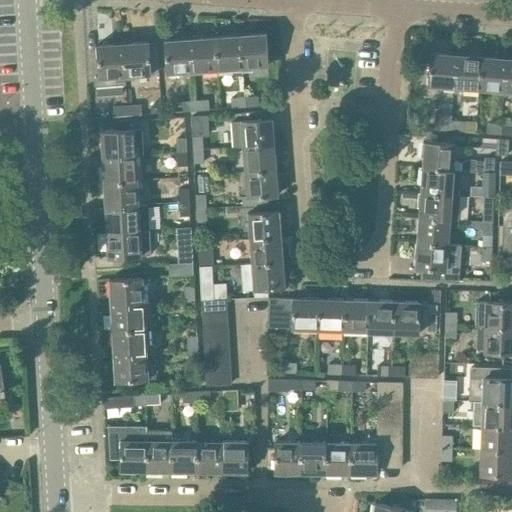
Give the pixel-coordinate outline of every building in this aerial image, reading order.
[(240,34),(242,67),(268,65),(265,33),(240,34)] [(240,34),(215,36),(217,69),(242,67),(240,34)] [(192,70),(217,69),(215,36),(190,38),(192,70)] [(192,70),(190,38),(164,40),(167,72),(192,70)] [(148,41),(122,42),(125,76),(159,73),(156,42),(148,42),(148,41)] [(125,84),(125,76),(122,42),(97,44),(99,76),(95,76),(93,79),(93,85),(95,86),(125,84)] [(454,87),(456,54),(430,52),(428,85),(454,87)] [(454,87),(478,88),(480,55),(456,54),(454,87)] [(505,57),(480,55),(478,88),(503,90),(505,57)] [(511,57),(505,57),(503,90),(511,90),(511,57)] [(245,98),(245,107),(258,106),(257,96),(245,98)] [(245,107),(245,98),(231,99),(231,108),(245,107)] [(194,101),(195,110),(208,109),(208,100),(194,101)] [(195,110),(194,101),(181,102),(182,111),(195,110)] [(154,104),(150,108),(150,114),(162,113),(162,104),(154,104)] [(127,106),(127,115),(141,114),(140,105),(127,106)] [(127,115),(127,106),(113,107),(114,116),(127,115)] [(252,120),(241,121),(230,122),(232,147),(243,146),(273,144),(272,118),(267,119),(266,111),(251,112),(252,120)] [(451,130),(451,119),(438,118),(437,129),(451,130)] [(451,119),(451,130),(464,131),(465,120),(451,119)] [(500,133),(501,123),(488,122),(487,132),(500,133)] [(511,123),(501,123),(500,133),(511,134),(511,123)] [(102,157),(135,155),(143,154),(141,129),(101,131),(102,157)] [(193,150),(202,149),(202,136),(192,137),(193,150)] [(177,152),(186,152),(185,138),(176,139),(177,152)] [(496,139),(495,154),(507,155),(508,140),(496,139)] [(422,166),(453,168),(454,143),(424,141),(422,166)] [(275,169),(273,144),(243,146),(245,171),(275,169)] [(202,149),(193,150),(194,164),(203,163),(202,149)] [(186,152),(177,152),(178,166),(187,165),(186,152)] [(102,157),(104,182),(137,180),(135,155),(102,157)] [(484,170),(493,171),(494,157),(484,157),(484,170)] [(451,193),(453,168),(422,166),(421,191),(451,193)] [(275,169),(245,171),(246,197),(277,195),(275,169)] [(493,171),(484,170),(483,184),(493,184),(493,171)] [(138,205),(137,180),(104,182),(105,207),(138,205)] [(180,203),(189,202),(188,189),(179,189),(180,203)] [(449,218),(451,193),(421,191),(419,216),(449,218)] [(196,209),(205,208),(204,195),(195,195),(196,209)] [(189,202),(180,203),(180,216),(190,216),(189,202)] [(138,205),(105,207),(107,232),(147,229),(146,205),(138,205)] [(482,220),(492,221),(493,207),(483,207),(482,220)] [(205,208),(196,209),(196,222),(206,221),(205,208)] [(250,238),(280,236),(278,211),(248,213),(250,238)] [(447,243),(449,218),(419,216),(417,241),(447,243)] [(492,221),(482,220),(482,234),(492,234),(492,221)] [(149,255),(147,229),(107,232),(108,257),(149,255)] [(282,261),(280,236),(250,238),(252,264),(282,261)] [(417,241),(415,267),(421,267),(420,280),(458,280),(460,244),(447,243),(417,241)] [(197,243),(199,267),(213,266),(211,242),(197,243)] [(174,263),(193,262),(192,245),(173,245),(174,263)] [(492,247),(482,246),(482,260),(492,260),(492,247)] [(284,287),(282,261),(252,264),(242,264),(244,290),(284,287)] [(168,265),(169,276),(193,275),(193,263),(168,265)] [(215,299),(213,266),(199,267),(201,300),(215,299)] [(111,304),(143,303),(142,277),(110,279),(111,304)] [(185,300),(194,300),(193,287),(184,287),(185,300)] [(268,289),(254,290),(254,297),(268,296),(268,289)] [(267,326),(281,326),(292,327),(292,328),(317,329),(318,298),(293,297),(293,298),(268,297),(267,326)] [(343,299),(318,298),(317,329),(342,329),(343,299)] [(202,312),(226,311),(226,299),(215,299),(201,300),(202,312)] [(369,300),(343,299),(342,329),(367,330),(369,300)] [(194,300),(185,300),(186,313),(195,313),(194,300)] [(367,330),(383,331),(393,331),(394,300),(383,300),(369,300),(367,330)] [(394,300),(393,331),(418,331),(418,329),(436,330),(437,304),(419,303),(419,300),(394,300)] [(511,301),(477,301),(476,325),(485,325),(511,326),(511,301)] [(111,304),(112,329),(153,327),(153,326),(145,326),(143,303),(111,304)] [(226,311),(202,312),(202,324),(227,323),(226,311)] [(456,313),(445,312),(445,324),(456,324),(456,313)] [(227,323),(202,324),(203,336),(228,335),(227,323)] [(444,339),(455,339),(456,324),(445,324),(444,339)] [(511,351),(511,326),(485,325),(485,350),(511,351)] [(112,329),(114,354),(154,352),(153,327),(112,329)] [(228,335),(203,336),(204,348),(228,347),(228,335)] [(188,350),(197,350),(196,336),(187,337),(188,350)] [(228,347),(204,348),(204,360),(229,359),(228,347)] [(197,350),(188,350),(189,364),(198,363),(197,350)] [(424,376),(425,352),(412,351),(411,375),(424,376)] [(154,352),(114,354),(115,380),(148,378),(148,377),(155,377),(154,352)] [(425,352),(424,376),(437,376),(438,352),(425,352)] [(229,359),(204,360),(205,372),(230,371),(229,359)] [(295,362),(281,362),(281,372),(295,372),(295,362)] [(341,374),(341,364),(328,363),(327,373),(341,374)] [(341,364),(341,374),(354,374),(355,364),(341,364)] [(391,376),(391,366),(366,365),(366,376),(391,376)] [(391,366),(391,376),(405,376),(405,366),(391,366)] [(230,371),(205,372),(206,384),(231,383),(230,371)] [(511,401),(511,376),(483,375),(483,400),(511,401)] [(301,389),(301,379),(267,378),(267,389),(287,390),(287,389),(301,389)] [(301,379),(301,389),(314,390),(314,380),(301,379)] [(350,390),(350,381),(337,380),(337,390),(350,390)] [(350,381),(350,390),(364,391),(364,381),(350,381)] [(376,394),(383,394),(402,394),(402,382),(376,382),(376,394)] [(455,388),(443,387),(443,399),(455,400),(455,388)] [(237,400),(236,390),(222,390),(222,401),(237,400)] [(196,392),(196,401),(209,401),(208,391),(196,392)] [(196,401),(196,392),(182,392),(182,402),(196,401)] [(145,404),(145,394),(131,395),(132,405),(145,404)] [(145,394),(145,404),(159,403),(158,394),(145,394)] [(376,394),(376,406),(402,406),(402,394),(383,394),(376,394)] [(442,413),(454,413),(455,400),(443,399),(442,413)] [(511,425),(511,401),(483,400),(482,424),(511,425)] [(376,406),(376,418),(402,418),(402,406),(376,406)] [(376,418),(376,430),(402,430),(402,418),(376,418)] [(511,449),(511,425),(482,424),(481,448),(511,449)] [(147,427),(108,427),(110,458),(120,458),(120,470),(146,470),(146,439),(146,440),(146,430),(147,430),(147,427)] [(146,470),(171,470),(171,430),(147,430),(146,430),(146,440),(146,439),(146,470)] [(171,470),(196,471),(196,440),(171,440),(171,430),(171,470)] [(376,430),(375,442),(402,442),(402,430),(376,430)] [(454,435),(442,435),(441,447),(454,447),(454,435)] [(221,441),(196,440),(196,471),(220,471),(221,441)] [(221,441),(220,471),(246,472),(247,441),(221,441)] [(300,472),(300,441),(275,441),(274,472),(300,472)] [(325,442),(300,441),(300,472),(325,472),(325,442)] [(350,442),(325,442),(325,472),(350,473),(350,442)] [(375,443),(350,442),(350,473),(375,473),(375,466),(375,454),(375,443)] [(375,442),(375,443),(375,454),(401,454),(402,442),(375,442)] [(441,461),(453,461),(454,447),(441,447),(441,461)] [(511,474),(511,449),(481,448),(480,473),(511,474)] [(375,454),(375,466),(383,466),(401,466),(401,454),(375,454)] [(456,511),(457,501),(424,500),(424,511),(456,511)] [(372,511),(404,511),(405,508),(374,503),(372,511)]
